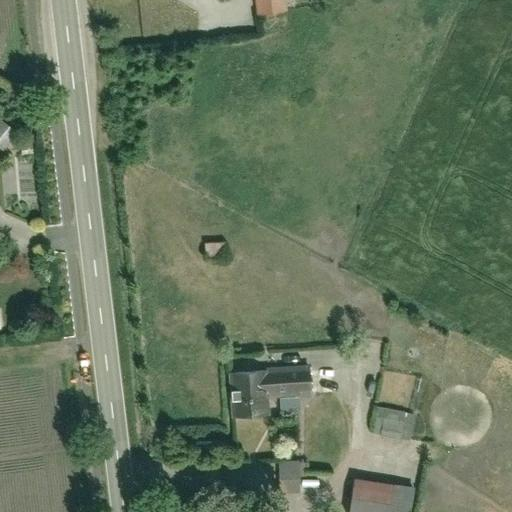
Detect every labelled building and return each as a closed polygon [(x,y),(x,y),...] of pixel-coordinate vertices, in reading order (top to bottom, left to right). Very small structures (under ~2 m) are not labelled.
[(253,0),(255,11),(284,8),(282,0),(253,0)] [(0,113),(0,143),(1,145),(15,125),(0,113)] [(212,256),(228,255),(227,242),(211,243),(212,256)] [(228,360),(230,413),(265,412),(264,395),(307,394),(306,358),(228,360)] [(375,433),(415,439),(419,412),(379,406),(375,433)] [(276,459),(278,489),(306,487),(304,457),(276,459)] [(353,470),(346,511),(383,511),(389,476),(353,470)] [(444,495),(444,474),(431,474),(431,495),(444,495)]
